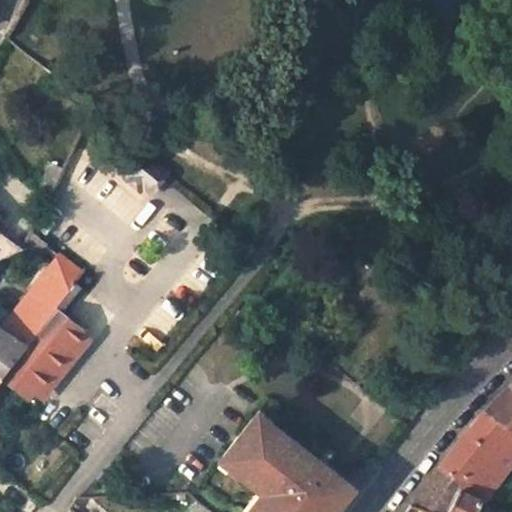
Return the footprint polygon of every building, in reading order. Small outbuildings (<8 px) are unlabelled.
[(128,166),(135,172),(131,177),(141,185),(145,180),(153,186),(163,170),(139,152),(128,166)] [(52,196),(65,166),(46,159),(33,189),(52,196)] [(0,260),(21,250),(22,246),(0,230),(0,260)] [(38,250),(43,240),(32,231),(26,241),(38,250)] [(24,343),(54,307),(81,271),(59,253),(2,329),(24,343)] [(0,372),(24,343),(2,329),(0,327),(0,295),(4,291),(0,288),(0,372)] [(54,307),(24,343),(0,372),(0,377),(19,393),(33,391),(83,329),(54,307)] [(511,383),(485,412),(506,425),(511,429),(511,383)] [(445,455),(438,466),(468,475),(459,485),(482,499),(511,457),(511,456),(493,443),(506,425),(485,412),(457,442),(445,455)] [(261,413),(256,418),(269,428),(274,423),(261,413)] [(256,511),(336,511),(340,509),(334,505),(342,495),(341,482),(333,477),(317,465),(322,460),(274,423),(269,428),(256,418),(224,457),(234,465),(231,470),(261,493),(268,499),(256,511)] [(220,462),(231,470),(234,465),(224,457),(220,462)] [(338,472),(322,460),(317,465),(333,477),(338,472)] [(474,511),(482,499),(459,485),(468,475),(438,466),(410,504),(433,511),(474,511)] [(245,511),(256,511),(268,499),(261,493),(245,511)]
